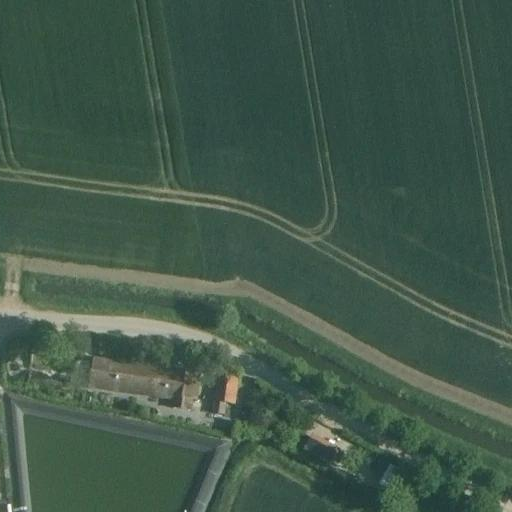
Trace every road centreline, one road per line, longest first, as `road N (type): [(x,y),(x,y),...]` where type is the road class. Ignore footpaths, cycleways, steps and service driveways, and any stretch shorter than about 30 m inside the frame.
road 1 (unclassified): [(511,509),(208,345),(0,319)]
road 2 (track): [(0,264),(227,298),(399,391),(511,436)]
road 3 (track): [(222,511),(247,454),(357,511)]
